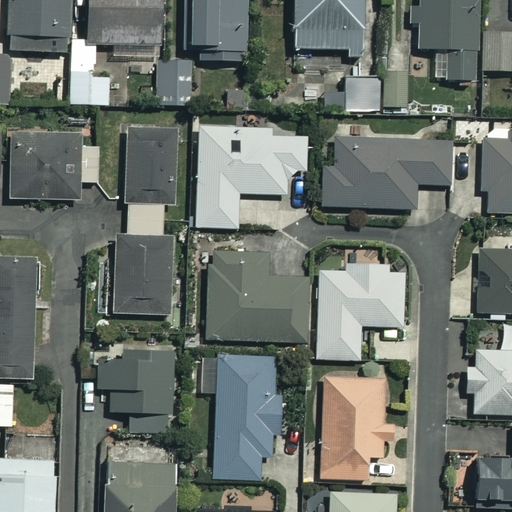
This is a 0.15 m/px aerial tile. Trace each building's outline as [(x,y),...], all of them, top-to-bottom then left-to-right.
[(64,0),(5,0),(6,52),(64,53),(64,0)] [(82,0),(82,44),(111,45),(110,57),(134,57),(134,45),(158,46),(159,0),(82,0)] [(178,0),(178,50),(242,51),(242,0),(178,0)] [(356,0),(288,0),(289,50),(357,49),(356,0)] [(473,0),(413,0),(412,49),(432,50),(431,81),(470,83),(473,0)] [(511,33),(481,34),(482,72),(511,71),(511,33)] [(91,72),(92,47),(68,47),(68,71),(91,72)] [(185,62),(152,62),(152,105),(186,105),(185,62)] [(402,108),(402,74),(380,74),(380,108),(402,108)] [(106,78),(68,78),(67,105),(106,106),(106,78)] [(167,239),(159,239),(159,205),(170,205),(171,128),(122,128),(121,239),(110,239),(110,315),(167,315),(167,239)] [(269,130),(195,128),(191,228),(234,229),(235,194),(282,195),(283,172),(302,173),(303,139),(268,138),(269,130)] [(74,134),(7,133),(6,200),(75,201),(75,183),(97,183),(97,149),(74,149),(74,134)] [(511,137),(478,136),(476,191),(483,191),(482,213),(511,213),(511,137)] [(446,142),(330,139),(330,166),(319,165),(318,207),(411,210),(412,185),(445,186),(446,142)] [(511,252),(474,252),(473,313),(511,313),(511,252)] [(263,255),(205,254),(203,340),(304,342),(305,278),(263,277),(263,255)] [(29,262),(0,261),(0,379),(28,379),(29,262)] [(401,268),(341,265),(341,272),(316,271),(313,359),(356,361),(358,325),(399,327),(401,268)] [(171,353),(118,351),(118,361),(95,360),(93,389),(107,390),(106,412),(131,414),(130,438),(166,440),(171,353)] [(511,357),(502,358),(502,351),(472,351),(472,368),(462,368),(463,415),(511,414),(511,357)] [(272,358),(212,357),(211,480),(256,480),(256,456),(271,456),(272,358)] [(380,380),(320,379),(318,479),(362,480),(362,457),(379,457),(380,380)] [(9,383),(0,383),(0,426),(10,427),(9,383)] [(511,423),(510,424),(510,460),(469,460),(468,501),(511,501),(511,423)] [(49,511),(51,461),(0,459),(0,511),(49,511)] [(166,511),(166,464),(103,465),(103,484),(98,484),(98,511),(166,511)] [(392,511),(392,495),(326,494),(325,511),(392,511)]
